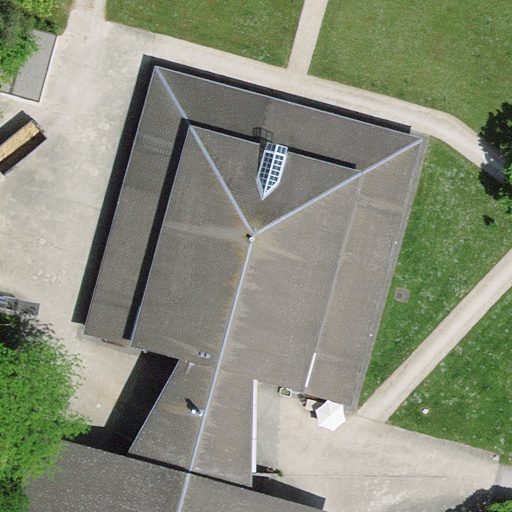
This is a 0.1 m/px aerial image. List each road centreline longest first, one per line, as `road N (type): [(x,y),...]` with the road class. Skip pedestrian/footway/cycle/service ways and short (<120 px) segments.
road 1 (track): [(511,178),(419,116),(169,52),(87,50)]
road 2 (track): [(91,0),(64,331),(88,396)]
road 3 (track): [(348,511),(370,418),(511,267)]
